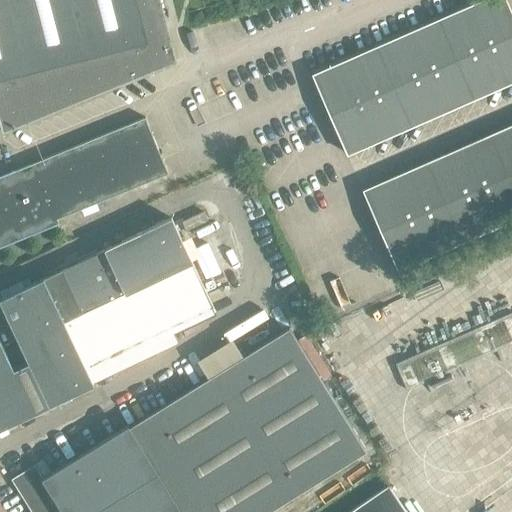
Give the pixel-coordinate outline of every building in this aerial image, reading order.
[(0,0),(0,122),(177,63),(160,0),(0,0)] [(348,155),(511,83),(511,13),(506,0),(481,0),(312,74),(348,155)] [(0,247),(59,223),(57,219),(168,173),(146,117),(0,176),(0,247)] [(398,270),(511,220),(511,124),(363,190),(398,270)] [(93,383),(178,342),(175,334),(216,314),(193,263),(193,262),(172,217),(105,249),(44,279),(0,299),(0,300),(29,362),(15,369),(0,338),(0,429),(94,385),(93,383)] [(409,388),(511,344),(511,315),(399,364),(409,388)] [(268,511),(366,451),(289,328),(130,427),(129,426),(43,479),(35,465),(12,479),(32,511),(268,511)] [(220,341),(186,362),(196,378),(230,357),(220,341)] [(406,511),(389,486),(350,511),(406,511)]
